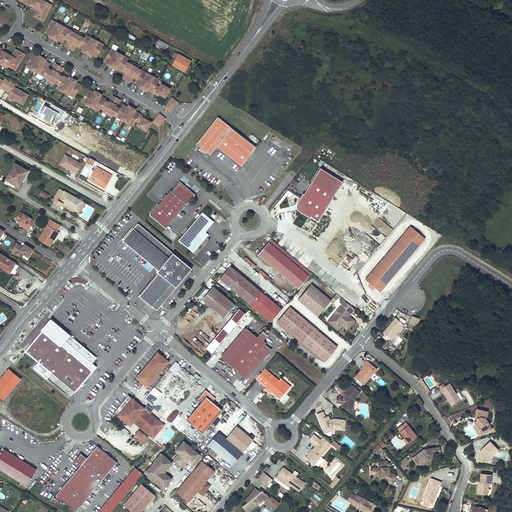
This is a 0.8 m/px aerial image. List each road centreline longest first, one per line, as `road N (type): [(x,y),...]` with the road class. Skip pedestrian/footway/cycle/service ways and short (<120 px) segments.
road 1 (secondary): [(116,210),(277,0)]
road 2 (residential): [(453,511),(467,466),(423,394),(362,339)]
road 3 (residential): [(511,286),(460,254),(438,253),(362,339)]
road 4 (unclassified): [(156,331),(272,427)]
road 5 (unknown): [(350,353),(290,303),(276,321),(306,351)]
road 6 (residential): [(116,210),(0,143)]
road 7 (unclassified): [(238,233),(156,331)]
